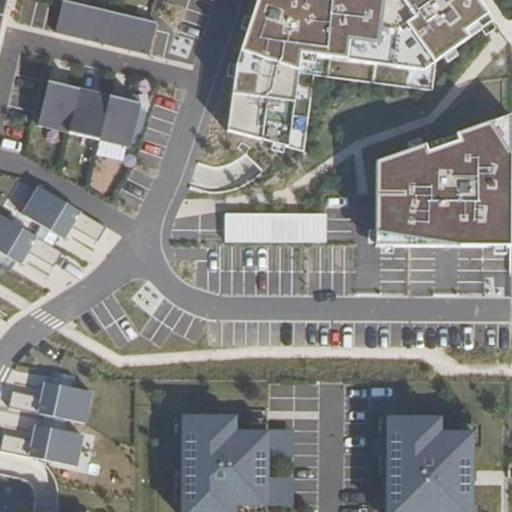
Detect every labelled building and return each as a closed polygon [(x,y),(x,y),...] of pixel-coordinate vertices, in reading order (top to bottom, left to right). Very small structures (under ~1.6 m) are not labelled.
[(299,56),(422,73),(492,24),(474,0),(257,0),(235,68),(227,134),(287,149),(299,56)] [(54,35),(148,57),(155,24),(62,3),(54,35)] [(37,128),(130,150),(140,106),(47,84),(37,128)] [(374,249),(510,250),(511,116),(375,165),(374,249)] [(40,228),(34,238),(52,249),(59,239),(62,241),(70,228),(97,244),(105,230),(74,211),(39,190),(22,217),(40,228)] [(224,244),(325,245),(325,217),(224,216),(224,244)] [(26,253),(53,269),(62,255),(52,249),(34,238),(0,217),(0,268),(9,274),(15,264),(19,266),(26,253)] [(71,389),(73,378),(52,374),(50,386),(45,385),(42,399),(11,393),(8,410),(43,417),(64,421),(84,426),(90,394),(71,389)] [(64,421),(43,417),(41,429),(36,428),(33,442),(2,436),(0,446),(0,452),(75,469),(81,437),(62,432),(64,421)] [(235,511),(235,505),(267,505),(269,432),(236,432),(236,417),(183,417),(182,511),(235,511)] [(386,421),(385,511),(469,511),(471,436),(438,435),(438,421),(386,421)]
